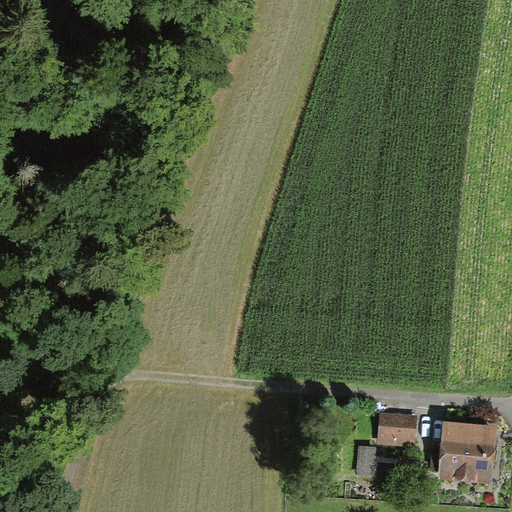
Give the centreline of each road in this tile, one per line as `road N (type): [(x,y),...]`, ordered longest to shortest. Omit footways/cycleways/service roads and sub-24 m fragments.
road 1 (track): [(511,403),(111,376)]
road 2 (track): [(111,376),(80,426),(56,511)]
